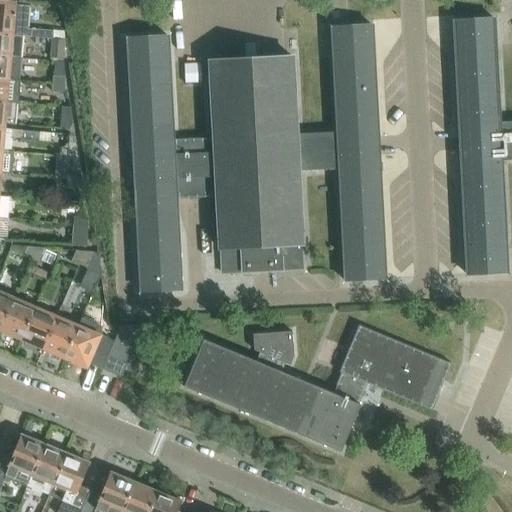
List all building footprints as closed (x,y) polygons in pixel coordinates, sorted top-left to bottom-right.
[(28,28),(30,6),(17,5),(17,3),(0,1),(0,35),(13,36),(13,35),(19,35),(19,37),(24,37),(31,38),(32,37),(65,39),(64,31),(28,28)] [(502,160),(500,124),(494,19),(454,21),(467,275),(508,272),(502,160)] [(372,25),(332,28),(333,54),(338,132),(337,132),(339,169),(345,281),(386,279),(372,25)] [(13,35),(13,36),(0,35),(0,57),(11,58),(21,59),(24,37),(19,37),(19,35),(13,35)] [(181,290),(176,199),(174,141),(168,36),(127,39),(141,292),(181,290)] [(50,57),(63,58),(65,39),(51,38),(50,57)] [(19,80),(21,59),(11,58),(0,57),(0,80),(20,82),(21,80),(19,80)] [(339,169),(337,132),(298,134),(293,57),(210,61),(214,139),(174,141),(176,199),(216,197),(219,249),(221,249),(222,273),(302,269),(301,245),(303,245),(299,171),(339,169)] [(65,85),(65,76),(53,75),(52,84),(65,85)] [(7,101),(8,88),(20,89),(20,82),(0,80),(0,101),(7,102),(7,101)] [(64,92),(65,85),(52,84),(52,91),(64,92)] [(0,125),(5,126),(5,124),(15,124),(17,102),(7,101),(7,102),(0,101),(0,125)] [(73,124),(72,119),(63,118),(62,128),(70,128),(73,124)] [(511,122),(500,124),(502,160),(511,159),(511,122)] [(0,151),(3,152),(4,137),(58,142),(59,133),(4,129),(5,126),(0,125),(0,151)] [(78,157),(76,140),(69,139),(68,149),(61,147),(60,156),(69,156),(78,157)] [(14,153),(3,152),(0,151),(0,173),(1,174),(12,174),(14,153)] [(69,156),(67,179),(79,180),(80,173),(78,157),(69,156)] [(79,187),(79,180),(67,179),(67,186),(79,187)] [(88,225),(87,217),(74,216),(73,224),(88,225)] [(87,247),(88,225),(73,224),(71,245),(87,247)] [(32,258),(37,247),(28,246),(24,255),(32,258)] [(39,261),(45,248),(37,247),(32,258),(39,261)] [(80,264),(86,251),(76,250),(71,261),(79,264),(80,264)] [(87,267),(93,251),(86,251),(80,264),(87,267)] [(0,330),(1,330),(14,298),(0,291),(0,330)] [(22,339),(35,307),(14,298),(1,330),(9,334),(11,337),(15,339),(20,339),(22,339)] [(43,349),(57,316),(35,307),(22,339),(23,340),(25,343),(30,345),(34,345),(43,349)] [(111,331),(110,325),(109,325),(109,322),(105,322),(104,325),(82,315),(78,325),(79,326),(65,358),(66,359),(68,362),(73,364),(76,363),(85,367),(88,363),(104,370),(121,331),(111,331)] [(79,326),(78,325),(57,316),(43,349),(52,353),(54,356),(59,358),(63,357),(65,358),(79,326)] [(121,378),(144,325),(120,326),(110,325),(111,331),(121,331),(104,370),(121,378)] [(204,340),(184,387),(341,452),(360,405),(358,404),(366,383),(432,411),(451,364),(359,325),(339,373),(341,374),(333,394),(282,372),(285,364),(290,365),(294,356),(292,331),(253,334),(254,350),(259,353),(256,362),(204,340)] [(0,489),(4,481),(7,482),(15,479),(28,484),(31,476),(44,444),(42,443),(43,441),(33,437),(32,439),(22,435),(9,465),(0,461),(0,489)] [(28,484),(27,486),(49,495),(52,488),(53,485),(66,453),(44,444),(31,476),(28,484)] [(52,488),(49,495),(62,500),(57,511),(80,511),(86,497),(76,493),(88,463),(78,458),(79,456),(70,452),(68,454),(66,453),(53,485),(52,488)] [(86,497),(80,511),(122,511),(123,511),(122,511),(134,481),(111,472),(98,502),(86,497)] [(123,511),(122,511),(148,511),(157,491),(147,487),(148,484),(138,480),(136,482),(134,481),(122,511),(123,511)] [(157,491),(148,511),(176,511),(181,501),(157,491)]
